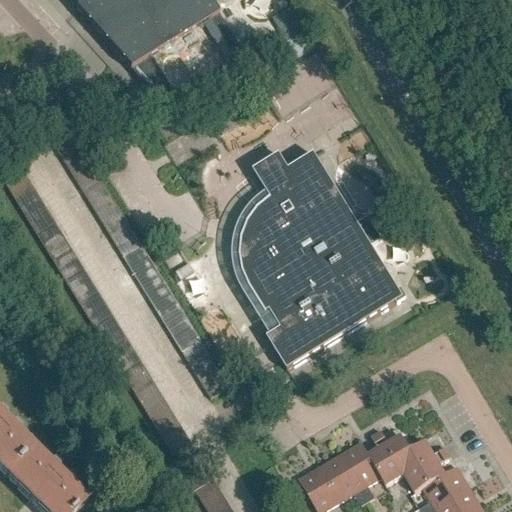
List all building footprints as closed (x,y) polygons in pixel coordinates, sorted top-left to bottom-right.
[(87,0),(74,11),(162,109),(243,58),(206,0),(87,0)] [(299,25),(281,36),(286,45),(296,62),(315,51),(305,34),(299,25)] [(218,141),(245,125),(235,108),(208,124),(218,141)] [(54,150),(73,139),(66,128),(47,140),(54,150)] [(78,148),(73,139),(54,150),(59,159),(78,148)] [(84,157),(78,148),(59,159),(65,169),(84,157)] [(71,178),(90,166),(84,157),(65,169),(71,178)] [(315,159),(289,174),(280,159),(256,174),(273,202),(270,204),(259,213),(257,215),(249,226),(247,229),(243,242),(242,245),(241,258),(241,262),(243,276),(244,279),(249,291),(267,319),(268,319),(267,318),(270,316),(281,334),(268,342),(288,375),(404,303),(371,250),(382,243),(368,220),(357,227),(315,159)] [(0,180),(1,181),(19,170),(14,161),(0,168),(0,180)] [(77,187),(95,176),(90,166),(71,178),(77,187)] [(6,191),(25,179),(19,170),(1,181),(6,191)] [(82,197),(101,185),(95,176),(77,187),(82,197)] [(12,200),(31,189),(25,179),(6,191),(12,200)] [(88,206),(107,194),(101,185),(82,197),(88,206)] [(18,209),(37,198),(31,189),(12,200),(18,209)] [(94,215),(113,204),(107,194),(88,206),(94,215)] [(24,219),(42,207),(37,198),(18,209),(24,219)] [(100,225),(119,213),(113,204),(94,215),(100,225)] [(29,228),(48,216),(42,207),(24,219),(29,228)] [(106,234),(124,222),(119,213),(100,225),(106,234)] [(35,237),(54,226),(48,216),(29,228),(35,237)] [(111,243),(130,232),(124,222),(106,234),(111,243)] [(41,247),(60,235),(54,226),(35,237),(41,247)] [(117,253),(136,241),(130,232),(111,243),(117,253)] [(47,256),(65,244),(60,235),(41,247),(47,256)] [(123,262),(142,250),(136,241),(117,253),(123,262)] [(52,265),(71,254),(65,244),(47,256),(52,265)] [(129,271),(147,260),(142,250),(123,262),(129,271)] [(59,276),(77,264),(71,254),(52,265),(59,276)] [(134,281),(153,269),(147,260),(129,271),(134,281)] [(65,285),(83,273),(77,264),(59,276),(65,285)] [(140,290),(159,278),(153,269),(134,281),(140,290)] [(70,294),(89,283),(83,273),(65,285),(70,294)] [(146,299),(165,288),(159,278),(140,290),(146,299)] [(76,304),(94,292),(89,283),(70,294),(76,304)] [(152,309),(170,297),(165,288),(146,299),(152,309)] [(82,313),(100,302),(94,292),(76,304),(82,313)] [(157,318),(176,306),(170,297),(152,309),(157,318)] [(87,322),(106,311),(100,302),(82,313),(87,322)] [(163,327),(182,316),(176,306),(157,318),(163,327)] [(93,332),(112,320),(106,311),(87,322),(93,332)] [(169,337),(188,325),(182,316),(163,327),(169,337)] [(99,341),(118,330),(112,320),(93,332),(99,341)] [(175,346),(193,334),(188,325),(169,337),(175,346)] [(105,350),(123,339),(118,330),(99,341),(105,350)] [(180,355),(199,344),(193,334),(175,346),(180,355)] [(110,360),(129,348),(123,339),(105,350),(110,360)] [(186,365),(205,353),(199,344),(180,355),(186,365)] [(116,369),(135,357),(129,348),(110,360),(116,369)] [(192,374),(211,362),(205,353),(186,365),(192,374)] [(122,378),(141,367),(135,357),(116,369),(122,378)] [(198,383),(216,372),(211,362),(192,374),(198,383)] [(128,388),(146,376),(141,367),(122,378),(128,388)] [(203,393),(222,381),(216,372),(198,383),(203,393)] [(133,397),(152,385),(146,376),(128,388),(133,397)] [(210,403),(229,391),(222,381),(203,393),(210,403)] [(139,406),(158,395),(152,385),(133,397),(139,406)] [(145,416),(164,404),(158,395),(139,406),(145,416)] [(151,425),(169,413),(164,404),(145,416),(151,425)] [(156,434),(175,423),(169,413),(151,425),(156,434)] [(162,444),(181,432),(175,423),(156,434),(162,444)] [(0,473),(7,480),(33,453),(7,427),(0,434),(0,473)] [(168,453),(187,441),(181,432),(162,444),(168,453)] [(379,454),(369,460),(381,483),(386,491),(405,480),(416,498),(423,493),(445,479),(439,469),(452,462),(446,452),(434,459),(426,446),(411,455),(402,440),(389,448),(381,436),(372,442),(379,454)] [(174,463),(193,452),(187,441),(168,453),(174,463)] [(381,483),(369,460),(362,447),(341,460),(368,507),(375,503),(368,491),(381,483)] [(47,492),(60,479),(33,453),(7,480),(30,503),(44,489),(47,492)] [(368,507),(341,460),(320,473),(340,507),(354,499),(361,511),(368,507)] [(445,479),(423,493),(431,507),(422,511),(438,511),(470,493),(457,472),(445,479)] [(331,511),(340,507),(320,473),(299,485),(314,511),(331,511)] [(192,497),(194,495),(212,484),(207,474),(186,487),(192,497)] [(81,511),(87,506),(60,479),(47,492),(50,495),(37,509),(39,511),(81,511)] [(200,506),(219,494),(212,484),(194,495),(200,506)] [(481,511),(470,493),(438,511),(481,511)] [(203,511),(210,511),(225,503),(219,494),(200,506),(203,511)] [(229,511),(225,503),(210,511),(229,511)]
